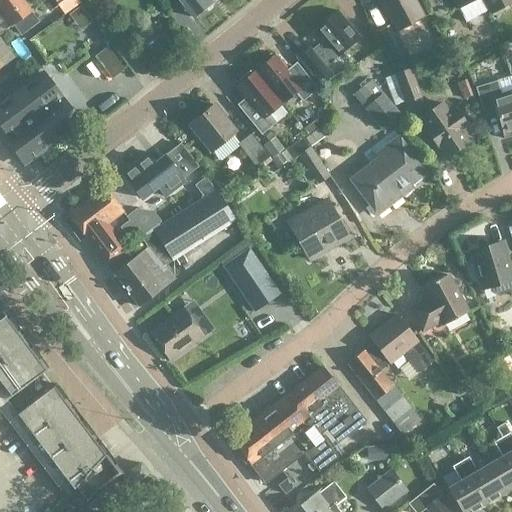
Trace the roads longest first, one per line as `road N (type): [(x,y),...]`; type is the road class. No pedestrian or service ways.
road 1 (residential): [(171,439),(479,198),(511,185)]
road 2 (tertiary): [(0,225),(282,0)]
road 3 (primary): [(171,439),(0,225)]
